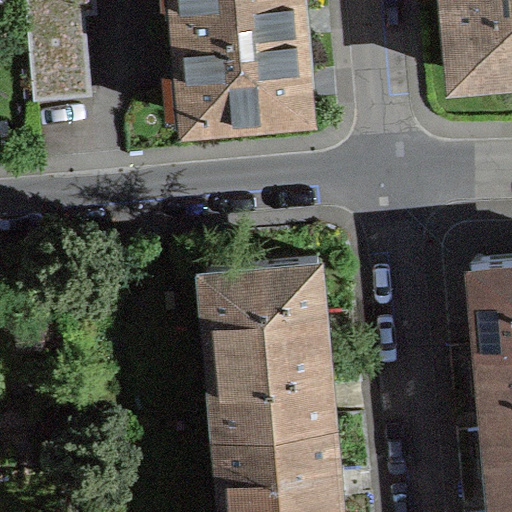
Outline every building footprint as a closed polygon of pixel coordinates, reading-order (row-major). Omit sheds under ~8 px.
[(26,0),(35,96),(86,92),(78,8),(91,7),(90,0),(26,0)] [(302,0),(186,0),(175,1),(175,3),(176,3),(181,59),(180,59),(180,61),(195,60),(199,109),(185,110),(185,113),(307,103),(304,64),(308,64),(303,11),(302,0)] [(511,0),(448,0),(455,68),(505,64),(503,52),(511,51),(511,0)] [(227,401),(229,422),(331,413),(325,338),(328,337),(325,306),(322,307),(322,303),(317,252),(203,262),(203,266),(215,265),(216,284),(209,285),(220,401),(227,401)] [(474,284),(479,341),(511,337),(511,252),(482,255),(472,267),(474,284)] [(511,337),(479,341),(480,359),(486,424),(511,422),(511,337)] [(333,413),(331,413),(229,422),(228,422),(230,447),(223,447),(228,511),(341,511),(340,497),(343,497),(340,464),(337,464),(337,461),(333,413)] [(511,506),(511,422),(486,424),(488,443),(493,508),(511,506)]
